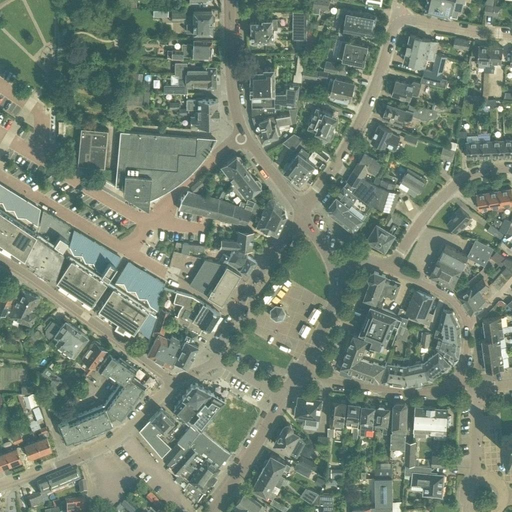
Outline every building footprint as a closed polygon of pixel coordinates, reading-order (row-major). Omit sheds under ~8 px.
[(313,12),(320,13),(321,7),(327,8),(328,0),(314,0),(314,7),(313,12)] [(463,4),(446,0),(427,0),(425,10),(451,16),(453,9),(461,11),(463,4)] [(494,5),(494,7),(493,15),(500,17),(502,6),(494,5)] [(484,14),(493,15),(494,7),(485,6),(484,14)] [(346,19),(374,24),(376,15),(338,7),(336,17),(341,18),(346,19)] [(170,10),(171,22),(183,22),(183,23),(186,23),(186,32),(192,32),(211,32),(212,18),(213,17),(214,12),(212,11),(212,10),(193,9),(192,16),(186,16),(186,10),(170,10)] [(293,11),(293,29),(307,29),(307,18),(310,18),(310,12),(307,12),(307,11),(293,11)] [(250,23),(250,26),(251,28),(252,28),(252,40),(253,39),(253,44),(263,44),(263,39),(274,39),(274,29),(278,29),(277,18),(272,18),(263,18),(263,20),(252,20),(252,21),(251,21),(250,23)] [(341,18),(340,24),(339,30),(343,31),(352,33),(353,31),(372,35),(374,24),(346,19),(341,18)] [(318,30),(319,22),(311,21),(310,29),(318,30)] [(307,39),(305,52),(312,54),(315,30),(308,29),(307,36),(307,39)] [(58,31),(58,50),(66,50),(66,31),(58,31)] [(436,56),(446,58),(446,56),(436,52),(438,41),(431,40),(431,39),(410,34),(406,53),(420,55),(422,50),(436,53),(435,55),(436,56)] [(453,46),(468,49),(469,39),(455,37),(453,46)] [(172,50),(171,58),(183,59),(183,56),(192,56),(211,58),(212,41),(193,40),(193,44),(182,43),(181,50),(172,49),(172,50)] [(338,58),(343,59),(355,61),(354,66),(363,67),(368,45),(347,40),(345,48),(340,47),(338,58)] [(478,60),(490,61),(491,46),(479,46),(478,60)] [(491,46),(490,61),(502,62),(503,47),(491,46)] [(420,55),(406,53),(404,61),(425,66),(428,54),(435,55),(436,53),(422,50),(420,55)] [(294,74),(293,81),(301,82),(302,77),(303,71),(303,69),(303,67),(303,66),(304,62),(305,52),(299,52),(296,74),(294,74)] [(446,58),(436,56),(433,70),(424,68),(422,77),(422,76),(422,77),(441,81),(441,78),(442,78),(446,58)] [(324,70),(337,73),(339,64),(326,61),(324,70)] [(208,76),(215,76),(215,66),(206,66),(206,67),(187,67),(187,63),(175,63),(175,73),(179,74),(186,74),(196,74),(196,75),(205,75),(208,76)] [(252,93),(281,92),(281,87),(275,87),(275,67),(265,67),(265,69),(252,69),(252,79),(251,79),(252,93)] [(303,71),(302,77),(316,79),(316,76),(318,77),(326,78),(327,72),(319,71),(317,70),(303,69),(303,71)] [(130,72),(129,82),(143,83),(144,74),(130,72)] [(186,74),(179,74),(179,85),(164,85),(164,91),(185,93),(188,93),(188,85),(200,85),(200,88),(207,88),(207,86),(215,86),(215,76),(208,76),(205,75),(196,75),(196,74),(186,74)] [(441,81),(422,77),(421,82),(445,87),(447,79),(442,78),(441,78),(441,81)] [(330,79),(328,89),(332,90),(331,94),(334,95),(333,99),(347,103),(348,99),(350,99),(354,82),(335,78),(335,80),(330,79)] [(392,94),(409,100),(411,94),(416,96),(418,95),(422,83),(417,82),(414,81),(411,82),(411,84),(396,80),(392,94)] [(281,92),(252,93),(253,116),(263,115),(262,112),(276,111),(276,105),(281,105),(281,103),(296,104),(299,85),(286,83),(285,92),(281,92)] [(303,91),(300,98),(311,102),(314,96),(303,91)] [(218,109),(218,99),(203,99),(201,97),(197,97),(195,99),(187,99),(187,109),(198,109),(218,109)] [(432,108),(437,109),(444,111),(445,106),(445,105),(433,102),(432,108)] [(403,120),(407,121),(411,119),(414,112),(406,110),(388,103),(383,118),(401,124),(403,120)] [(308,127),(321,133),(319,137),(327,140),(329,136),(333,135),(335,130),(333,126),(337,116),(317,107),(308,127)] [(263,115),(253,116),(260,138),(262,139),(263,139),(264,142),(265,143),(270,141),(271,140),(270,137),(281,133),(280,130),(290,128),(290,123),(296,122),(296,117),(298,108),(289,109),(290,113),(276,116),(276,115),(270,117),(270,115),(263,118),(263,115)] [(218,109),(198,109),(198,112),(195,112),(195,116),(191,116),(191,125),(218,125),(218,118),(218,109)] [(371,141),(385,147),(390,149),(390,150),(392,151),(396,150),(398,146),(397,144),(400,137),(391,133),(392,131),(379,125),(371,141)] [(76,165),(104,168),(108,129),(80,126),(76,165)] [(123,187),(123,194),(134,200),(148,209),(149,199),(161,194),(165,192),(169,190),(173,187),(178,183),(182,180),(187,176),(191,173),(195,169),(199,164),(202,160),(205,156),(209,150),(213,145),(216,139),(215,139),(216,138),(197,137),(120,131),(115,186),(123,187)] [(303,138),(296,133),(284,142),(294,150),(303,138)] [(403,139),(414,143),(416,138),(405,134),(403,139)] [(446,148),(455,151),(458,143),(449,140),(446,148)] [(505,155),(504,140),(491,141),(492,156),(505,155)] [(480,156),(479,141),(466,142),(467,157),(480,156)] [(491,141),(479,141),(480,156),(492,156),(491,141)] [(439,158),(452,161),(455,151),(446,148),(443,147),(439,158)] [(284,170),(293,177),(308,158),(306,157),(309,154),(301,148),(284,170)] [(358,163),(354,169),(364,176),(368,170),(369,168),(371,169),(372,168),(377,171),(381,164),(364,154),(363,156),(360,156),(358,159),(360,161),(358,164),(358,163)] [(221,166),(233,182),(234,182),(248,170),(243,163),(243,159),(240,155),(236,155),(221,166)] [(310,155),(308,158),(293,177),(300,182),(304,177),(307,177),(310,173),(309,171),(315,164),(317,160),(310,155)] [(347,180),(348,181),(358,187),(363,177),(364,176),(354,169),(353,170),(347,180)] [(426,180),(407,169),(400,180),(412,187),(410,190),(410,192),(414,195),(416,194),(418,191),(419,192),(426,180)] [(234,182),(233,182),(245,197),(254,191),(256,191),(260,189),(260,186),(261,182),(259,179),(255,179),(248,170),(234,182)] [(363,177),(358,187),(348,181),(344,186),(344,185),(338,193),(336,192),(333,196),(332,196),(327,202),(328,203),(327,204),(328,210),(329,211),(329,212),(338,220),(340,219),(345,223),(345,225),(351,230),(353,229),(353,230),(363,217),(364,218),(374,202),(379,187),(363,177)] [(191,188),(195,192),(204,184),(200,179),(191,188)] [(21,254),(37,223),(40,209),(27,200),(26,200),(11,190),(10,190),(0,183),(0,243),(1,244),(0,245),(0,247),(20,258),(20,257),(19,257),(21,254)] [(399,192),(380,186),(374,205),(393,211),(399,192)] [(216,195),(221,197),(224,190),(220,188),(216,195)] [(511,189),(511,188),(500,190),(502,205),(511,203),(511,189)] [(178,209),(215,217),(219,198),(195,192),(187,190),(181,197),(178,209)] [(502,205),(500,190),(488,192),(491,207),(502,205)] [(488,207),(491,207),(488,192),(476,194),(477,199),(471,201),(469,205),(475,209),(488,207)] [(285,209),(275,199),(274,198),(273,197),(271,197),(270,197),(269,198),(269,199),(256,226),(277,235),(287,213),(285,209)] [(253,206),(246,204),(244,207),(221,198),(219,198),(215,217),(238,223),(238,222),(245,224),(253,206)] [(447,223),(456,232),(461,226),(463,228),(472,219),(460,207),(455,213),(456,214),(447,223)] [(51,274),(59,280),(68,244),(66,244),(70,233),(67,231),(70,226),(43,209),(40,224),(37,223),(21,254),(28,259),(27,262),(26,262),(49,278),(50,277),(49,277),(51,274)] [(383,221),(390,226),(393,221),(399,225),(403,219),(390,210),(383,221)] [(502,224),(500,227),(498,230),(505,233),(511,221),(505,217),(502,222),(502,224)] [(500,227),(502,224),(502,222),(495,218),(493,223),(500,227)] [(366,239),(386,251),(396,233),(394,232),(398,226),(393,223),(390,230),(376,222),(366,239)] [(487,230),(501,239),(503,233),(490,225),(487,230)] [(68,244),(59,280),(57,282),(56,282),(76,296),(77,295),(82,298),(81,299),(88,305),(89,304),(91,301),(91,302),(121,257),(114,253),(113,254),(101,245),(100,245),(94,241),(93,242),(80,233),(81,233),(80,233),(74,229),(68,244)] [(221,238),(221,246),(251,249),(253,231),(240,230),(239,240),(221,238)] [(430,276),(452,287),(461,270),(461,269),(467,256),(485,265),(494,247),(476,238),(468,255),(446,244),(439,258),(430,276)] [(176,242),(175,246),(182,247),(182,253),(189,255),(190,249),(204,250),(204,244),(198,244),(193,243),(189,243),(184,242),(178,242),(176,242)] [(227,259),(247,272),(256,258),(246,252),(247,249),(234,248),(228,258),(227,259)] [(501,266),(504,263),(502,261),(505,258),(497,251),(491,258),(501,266)] [(223,255),(219,263),(225,264),(227,259),(228,258),(223,255)] [(511,259),(505,258),(502,261),(504,263),(506,265),(511,270),(511,259)] [(204,259),(189,284),(200,291),(209,297),(224,305),(231,293),(228,292),(233,284),(240,273),(226,264),(225,264),(219,263),(204,259)] [(96,310),(103,316),(104,315),(109,319),(115,323),(123,328),(129,331),(131,328),(133,330),(135,327),(150,336),(156,314),(153,313),(156,308),(157,309),(164,283),(155,277),(154,278),(142,270),(142,269),(141,270),(129,262),(128,261),(98,306),(99,307),(97,310),(96,309),(96,310)] [(511,270),(506,265),(502,270),(499,268),(492,276),(494,279),(492,282),(499,289),(511,273),(511,270)] [(369,303),(381,307),(386,295),(394,298),(400,283),(385,277),(385,275),(374,271),(370,273),(369,278),(371,282),(364,301),(369,303)] [(459,295),(464,304),(472,300),(471,299),(479,293),(480,295),(483,292),(482,292),(489,286),(483,277),(471,288),(459,295)] [(3,297),(1,300),(11,304),(16,292),(6,288),(3,297)] [(21,289),(14,303),(24,308),(27,303),(36,307),(40,298),(21,289)] [(415,289),(406,313),(416,317),(414,320),(429,326),(433,315),(428,313),(428,312),(434,297),(432,296),(429,295),(425,293),(421,291),(415,289)] [(188,328),(198,332),(201,328),(202,329),(204,326),(209,329),(220,311),(204,302),(192,295),(177,290),(173,301),(183,304),(182,305),(181,306),(180,308),(179,309),(179,310),(178,312),(178,313),(177,315),(175,314),(172,320),(188,328)] [(472,300),(464,304),(471,315),(483,307),(489,302),(483,292),(480,295),(479,293),(471,299),(472,300)] [(34,311),(36,307),(27,303),(24,308),(14,303),(11,304),(1,300),(0,302),(0,313),(6,316),(6,315),(9,315),(31,325),(36,313),(35,313),(36,311),(34,311)] [(391,347),(395,338),(400,324),(405,326),(408,318),(400,315),(394,313),(381,308),(381,307),(369,303),(359,331),(369,335),(368,338),(391,347)] [(275,304),(269,308),(270,316),(275,320),(282,318),(285,311),(282,305),(275,304)] [(184,340),(182,339),(172,334),(170,338),(163,334),(170,311),(160,308),(152,333),(157,335),(147,354),(170,366),(171,366),(174,360),(184,340)] [(440,336),(461,340),(460,326),(453,311),(443,309),(438,328),(441,329),(439,337),(440,336)] [(483,318),(484,329),(503,326),(506,326),(506,323),(502,323),(501,316),(483,318)] [(57,342),(64,347),(78,328),(66,319),(61,327),(53,321),(47,329),(47,335),(52,340),(56,335),(60,337),(57,342)] [(405,326),(400,324),(395,338),(406,342),(408,328),(405,326)] [(503,326),(484,329),(486,339),(500,337),(504,337),(503,326)] [(78,328),(64,347),(75,355),(89,336),(78,328)] [(188,328),(182,339),(184,340),(174,360),(186,366),(187,366),(198,344),(193,342),(198,332),(188,328)] [(420,346),(421,346),(420,346),(427,347),(429,333),(422,332),(420,346)] [(391,347),(368,338),(354,333),(350,343),(350,342),(345,355),(342,365),(340,373),(350,377),(351,374),(353,369),(363,373),(380,379),(391,347)] [(439,337),(436,347),(447,354),(446,355),(449,358),(454,363),(457,360),(459,356),(461,340),(440,336),(439,337)] [(486,339),(482,340),(483,351),(502,348),(500,337),(486,339)] [(90,363),(94,366),(107,349),(94,340),(89,347),(87,346),(84,351),(86,352),(82,357),(90,363)] [(502,348),(483,351),(485,360),(503,358),(502,348)] [(439,350),(427,359),(432,379),(433,378),(433,377),(440,371),(441,372),(451,365),(452,364),(451,363),(439,350)] [(99,367),(107,373),(117,358),(109,352),(99,367)] [(107,373),(120,382),(123,385),(131,373),(136,367),(119,355),(117,358),(107,373)] [(503,358),(485,360),(486,370),(505,368),(503,358)] [(405,364),(404,383),(405,383),(405,384),(432,379),(427,359),(426,359),(421,361),(408,364),(405,364)] [(388,362),(382,380),(404,383),(405,364),(403,365),(388,362)] [(94,366),(90,363),(84,371),(85,372),(84,373),(87,376),(94,366)] [(63,376),(67,379),(73,371),(69,368),(63,376)] [(105,403),(116,417),(119,414),(122,416),(146,384),(131,373),(123,385),(120,382),(116,387),(113,385),(111,388),(114,391),(105,403)] [(55,374),(51,379),(57,384),(61,378),(55,374)] [(157,385),(158,377),(149,377),(148,385),(157,385)] [(174,411),(173,413),(182,421),(183,421),(189,414),(198,404),(210,391),(209,390),(196,383),(191,384),(174,407),(176,408),(173,411),(174,411)] [(198,404),(189,414),(200,423),(194,429),(198,433),(200,430),(206,422),(215,411),(225,399),(210,391),(198,404)] [(31,393),(34,406),(40,404),(36,392),(31,393)] [(34,406),(31,393),(24,396),(27,408),(34,406)] [(296,414),(297,414),(296,419),(303,420),(303,425),(304,425),(304,426),(316,428),(317,427),(318,427),(322,399),(299,395),(298,405),(297,405),(296,414)] [(337,420),(337,418),(345,419),(347,402),(333,400),(330,417),(330,428),(335,428),(335,419),(337,420)] [(351,401),(349,403),(346,424),(354,425),(353,438),(357,438),(358,426),(361,404),(356,404),(355,402),(351,401)] [(390,459),(404,460),(407,404),(405,402),(397,401),(393,404),(393,427),(393,431),(392,431),(390,459)] [(116,417),(105,403),(58,422),(65,439),(74,435),(76,439),(113,423),(111,419),(116,417)] [(375,406),(370,405),(369,403),(365,403),(363,404),(360,420),(362,421),(361,427),(360,434),(366,435),(366,429),(372,430),(373,422),(375,406)] [(378,406),(375,426),(383,427),(383,433),(387,433),(390,410),(390,407),(385,407),(383,405),(380,405),(378,406)] [(434,432),(436,407),(416,405),(414,430),(414,436),(426,436),(426,431),(434,432)] [(33,408),(37,419),(42,417),(38,406),(33,408)] [(436,407),(434,432),(446,433),(446,424),(450,424),(451,416),(447,416),(447,408),(436,407)] [(151,418),(150,419),(162,431),(162,432),(166,428),(168,430),(171,427),(169,425),(174,421),(161,408),(151,418)] [(497,431),(511,431),(510,417),(496,418),(497,431)] [(150,419),(141,428),(145,434),(143,436),(161,457),(170,447),(157,434),(157,433),(159,434),(162,431),(150,419)] [(275,444),(289,452),(289,451),(298,456),(305,443),(302,438),(298,436),(299,434),(292,431),(293,428),(292,426),(290,425),(288,424),(286,425),(284,426),(275,444)] [(185,448),(189,444),(198,433),(194,429),(191,426),(178,442),(185,448)] [(35,441),(40,454),(51,449),(46,436),(49,436),(45,427),(40,429),(41,432),(38,433),(40,439),(35,441)] [(184,467),(179,473),(182,475),(183,475),(188,478),(203,490),(208,482),(214,475),(219,467),(218,466),(205,457),(211,450),(223,459),(224,460),(230,452),(200,430),(198,433),(189,444),(190,446),(198,452),(184,467)] [(509,435),(501,436),(502,452),(511,451),(511,432),(511,433),(509,435)] [(317,449),(328,450),(329,436),(318,436),(317,449)] [(29,458),(40,454),(35,441),(24,445),(29,458)] [(408,442),(407,465),(414,465),(415,459),(416,442),(408,442)] [(163,458),(162,460),(170,466),(174,460),(184,449),(176,443),(163,458)] [(176,462),(171,468),(178,474),(179,473),(184,467),(198,452),(190,446),(176,462)] [(16,448),(5,452),(10,465),(21,461),(16,448)] [(0,468),(10,465),(5,452),(0,453),(0,468)] [(265,466),(280,474),(283,468),(289,471),(291,466),(286,463),(271,454),(265,466)] [(301,456),(298,462),(306,467),(309,460),(301,456)] [(432,460),(432,467),(444,467),(445,460),(445,457),(432,456),(432,460)] [(405,465),(404,475),(412,476),(412,482),(420,483),(424,487),(423,495),(442,497),(444,475),(421,473),(421,466),(414,465),(407,465),(405,465)] [(265,466),(259,476),(274,484),(280,487),(283,482),(282,482),(285,477),(280,474),(265,466)] [(37,484),(42,494),(51,491),(52,492),(81,480),(75,467),(46,479),(46,480),(37,484)] [(375,468),(374,477),(375,477),(375,478),(392,478),(392,468),(375,468)] [(274,484),(259,476),(253,487),(273,499),(276,493),(270,490),(274,484)] [(320,477),(316,484),(322,487),(325,480),(320,477)] [(371,506),(354,507),(353,511),(392,511),(392,480),(392,478),(375,478),(376,506),(371,506)] [(188,482),(185,488),(188,490),(197,501),(203,492),(201,491),(188,482)] [(237,504),(248,511),(263,511),(268,507),(246,491),(237,504)] [(311,491),(305,501),(311,505),(317,495),(311,491)] [(27,499),(31,509),(43,504),(43,505),(49,503),(47,498),(41,500),(38,494),(27,499)] [(319,505),(324,505),(323,511),(332,511),(333,495),(319,495),(319,505)] [(61,505),(61,511),(84,511),(83,500),(66,502),(66,503),(61,503),(62,505),(61,505)] [(160,511),(164,507),(157,500),(153,505),(160,511)] [(125,502),(122,505),(129,511),(135,511),(136,511),(125,502)] [(248,511),(237,504),(236,503),(237,504),(230,511),(248,511)]
